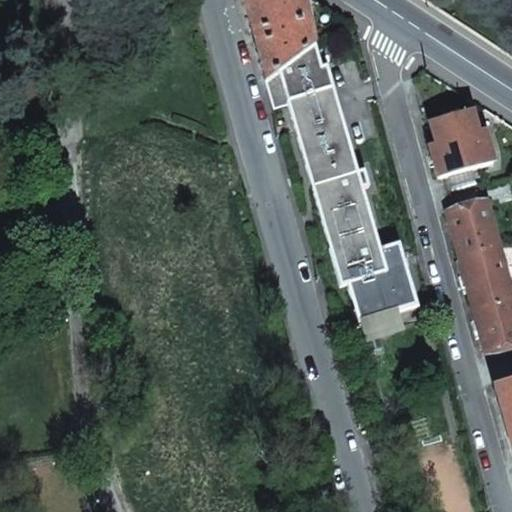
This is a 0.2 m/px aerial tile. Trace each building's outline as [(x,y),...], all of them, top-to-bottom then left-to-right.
[(242,0),(253,39),(265,83),(315,46),(305,0),(242,0)] [(333,89),(288,103),(340,287),(346,286),(358,326),(416,307),(398,246),(379,252),(333,89)] [(472,112),(430,124),(436,147),(430,148),(438,180),(494,164),(485,134),(479,136),(472,112)] [(511,299),(486,202),(447,213),(486,356),(511,348),(511,299)] [(511,383),(495,389),(511,453),(511,383)]
